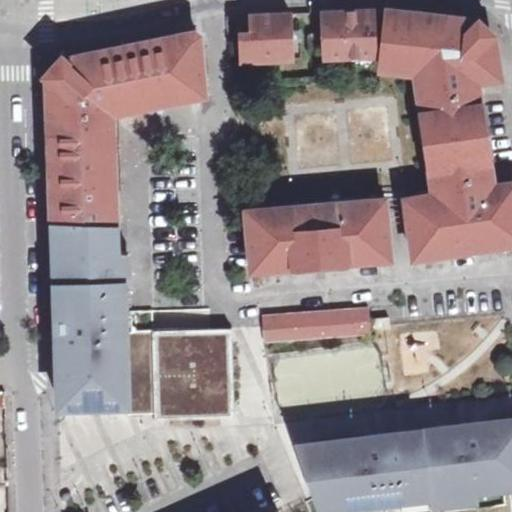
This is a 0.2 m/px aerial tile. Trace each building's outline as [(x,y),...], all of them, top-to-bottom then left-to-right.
[(426,74),(428,87),(419,87),(434,194),(404,198),(411,257),(511,243),(511,182),(493,186),(478,81),(501,78),(496,44),(471,18),(389,9),(382,69),(426,74)] [(325,37),(325,58),(376,56),(374,11),(366,11),(313,13),(314,37),(325,37)] [(251,16),(251,32),(241,33),(241,61),(293,60),(291,14),(251,16)] [(50,159),(51,192),(115,190),(119,190),(119,118),(206,99),(202,39),(193,32),(167,37),(158,38),(122,50),(76,53),(49,83),(49,92),(49,109),(50,159)] [(51,192),(52,225),(113,223),(115,223),(115,190),(51,192)] [(254,270),(389,259),(384,199),(248,210),(254,270)] [(58,354),(129,351),(128,332),(127,313),(119,313),(118,283),(113,223),(52,225),(55,303),(58,354)] [(372,305),(264,315),(266,342),(374,332),(372,305)] [(374,316),(375,328),(393,325),(392,315),(374,316)] [(157,331),(157,350),(158,416),(159,421),(236,417),(233,347),(232,329),(157,331)] [(128,332),(129,351),(157,350),(157,331),(128,332)] [(157,350),(58,354),(60,404),(130,401),(131,417),(158,416),(157,350)] [(372,438),(314,445),(314,451),(301,453),(313,480),(318,479),(322,511),(511,511),(511,420),(475,425),(476,430),(373,443),(372,438)]
